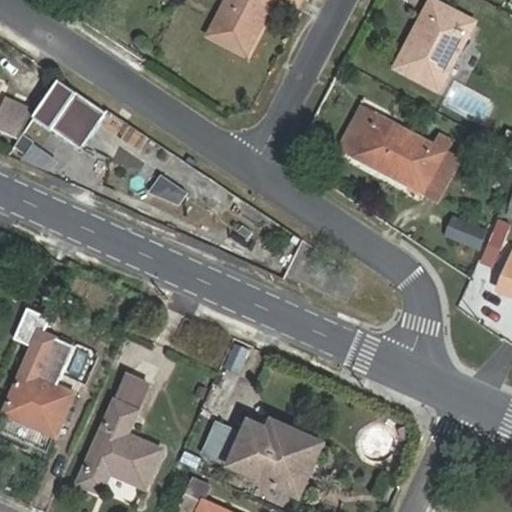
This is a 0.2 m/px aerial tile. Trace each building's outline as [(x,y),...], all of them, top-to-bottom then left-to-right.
[(251,53),(279,0),(233,0),(216,33),(251,53)] [(414,80),(447,12),(434,5),(396,72),(414,80)] [(447,12),(414,80),(415,81),(442,94),(480,26),(448,9),(447,12)] [(108,117),(61,82),(36,118),(83,151),(108,117)] [(31,112),(7,102),(0,120),(0,131),(19,139),(31,112)] [(355,160),(371,169),(392,127),(377,121),(355,160)] [(392,127),(371,169),(372,170),(425,199),(448,156),(392,127)] [(449,217),(443,239),(481,249),(487,227),(449,217)] [(496,218),(478,262),(492,268),(510,224),(496,218)] [(511,264),(501,290),(511,294),(511,264)] [(55,340),(39,333),(4,414),(56,437),(74,396),(38,380),(55,340)] [(240,371),(247,347),(233,343),(226,366),(240,371)] [(151,387),(128,377),(81,485),(102,495),(111,474),(146,489),(162,454),(128,438),(151,387)] [(276,422),(271,433),(312,452),(301,477),(305,479),(312,482),(329,446),(276,422)] [(312,452),(271,433),(252,423),(245,438),(217,425),(204,455),(297,496),(305,479),(301,477),(312,452)] [(235,511),(202,495),(204,492),(197,488),(195,491),(193,491),(182,511),(235,511)]
